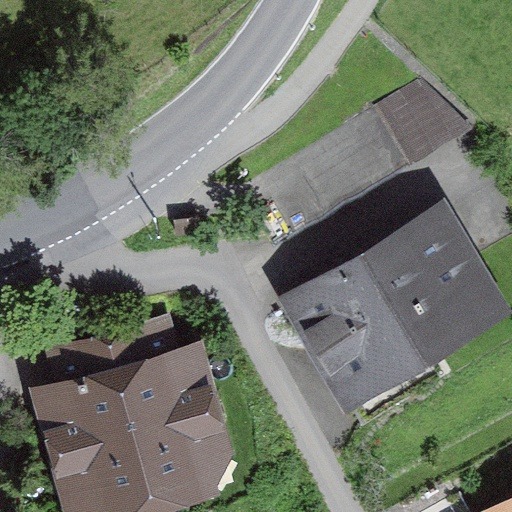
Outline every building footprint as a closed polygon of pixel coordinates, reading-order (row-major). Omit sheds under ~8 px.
[(376,106),(294,155),(329,212),(411,164),(376,106)] [(275,244),(329,212),(294,155),(240,187),(275,244)] [(440,216),(300,298),(369,417),(451,370),(430,335),(489,301),(440,216)] [(103,369),(42,387),(65,466),(14,481),(22,511),(190,511),(180,475),(203,468),(200,455),(222,422),(215,396),(208,397),(193,345),(174,351),(165,320),(95,340),(103,369)] [(471,511),(460,491),(422,511),(511,511),(511,505),(499,511),(471,511)]
